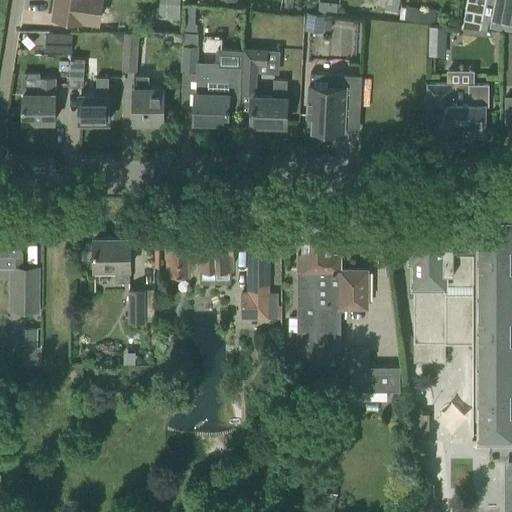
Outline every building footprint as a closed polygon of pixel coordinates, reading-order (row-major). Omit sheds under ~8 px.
[(99,19),(102,0),(56,0),(57,1),(55,2),(54,9),(55,10),(55,15),(83,19),(83,17),(99,19)] [(159,0),(160,17),(178,17),(178,0),(159,0)] [(386,0),(384,10),(397,13),(399,0),(386,0)] [(511,0),(501,0),(496,27),(511,29),(511,0)] [(406,4),(404,17),(426,20),(428,7),(406,4)] [(447,55),(448,26),(430,25),(429,54),(447,55)] [(139,31),(126,32),(123,69),(137,70),(139,31)] [(183,32),(182,70),(197,70),(198,33),(183,32)] [(48,49),(68,49),(72,49),(72,33),(48,33),(48,49)] [(216,48),(215,65),(202,65),(201,71),(197,71),(196,75),(194,75),(193,121),(227,122),(228,105),(239,106),(241,66),(242,66),(243,49),(216,48)] [(256,91),(257,64),(266,64),(267,49),(245,48),(242,90),(256,91)] [(82,87),(84,58),(70,57),(68,87),(82,87)] [(360,108),(362,75),(310,72),(310,84),(309,84),(308,116),(308,128),(313,128),(313,129),(343,131),(344,107),(360,108)] [(54,121),(54,101),(54,79),(39,79),(38,74),(23,74),(23,121),(54,121)] [(163,121),(163,101),(163,87),(149,87),(149,74),(134,74),(134,87),(133,87),(133,121),(163,121)] [(109,121),(109,101),(109,77),(97,77),(97,94),(79,95),(79,121),(109,121)] [(285,124),(286,104),(286,79),(272,79),(272,96),(251,96),(251,123),(285,124)] [(427,91),(427,111),(445,112),(445,140),(470,140),(470,135),(485,135),(485,115),(485,105),(489,105),(489,83),(469,83),(469,103),(452,103),(452,83),(427,82),(427,91)] [(511,220),(410,220),(410,258),(413,258),(413,341),(414,341),(413,359),(445,360),(445,341),(472,341),(472,432),(477,432),(477,436),(472,436),(472,438),(511,437),(511,220)] [(367,307),(367,268),(340,268),(341,252),(333,252),(333,221),(303,221),(302,253),(298,253),(297,317),(289,317),(289,330),(297,330),(297,349),(341,349),(341,316),(341,310),(344,310),(344,307),(367,307)] [(0,264),(9,265),(9,310),(38,310),(38,266),(21,266),(21,252),(21,243),(21,223),(0,223),(0,264)] [(189,275),(189,268),(233,268),(232,225),(198,226),(198,238),(188,238),(188,237),(168,237),(169,275),(189,275)] [(269,319),(271,229),(249,229),(247,290),(241,290),(241,318),(269,319)] [(94,237),(94,257),(94,273),(114,273),(114,282),(129,282),(129,237),(94,237)] [(146,289),(130,289),(130,321),(146,321),(146,289)] [(37,352),(37,327),(22,327),(22,352),(37,352)] [(353,390),(362,390),(361,402),(390,402),(390,390),(401,390),(402,367),(371,366),(371,349),(353,349),(353,390)] [(98,384),(114,385),(114,377),(122,377),(122,370),(115,369),(115,368),(98,367),(98,384)] [(428,413),(413,413),(416,438),(428,438),(428,413)]
